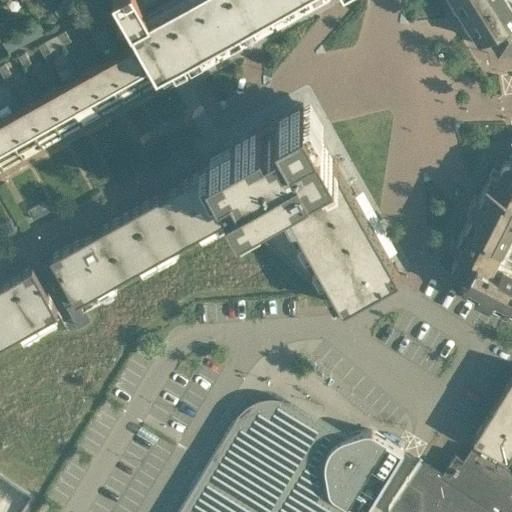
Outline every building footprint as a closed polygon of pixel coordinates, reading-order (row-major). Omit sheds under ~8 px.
[(117,0),(140,39),(161,77),(165,85),(168,83),(171,70),(188,61),(193,70),(196,68),(196,64),(218,51),(220,54),(223,53),(224,48),(245,36),(247,39),(250,37),(251,33),(273,21),(274,24),(277,22),(278,18),(300,6),(301,9),(304,7),(305,3),(310,0),(117,0)] [(488,32),(494,41),(499,49),(511,47),(511,0),(455,0),(465,16),(470,24),(479,38),(488,32)] [(112,18),(106,7),(99,11),(105,22),(112,18)] [(84,32),(91,28),(86,18),(79,22),(84,32)] [(71,39),(65,29),(58,32),(64,43),(71,39)] [(0,167),(161,77),(140,39),(0,117),(0,167)] [(44,54),(51,50),(45,39),(38,43),(44,54)] [(25,50),(18,54),(24,65),(31,61),(25,50)] [(11,72),(5,61),(0,63),(0,67),(4,76),(11,72)] [(248,133),(214,152),(219,159),(210,164),(237,212),(238,211),(343,304),(399,273),(303,102),(258,127),(259,130),(249,136),(248,133)] [(511,158),(504,159),(492,184),(486,181),(478,195),(474,193),(467,208),(471,210),(457,238),(453,236),(449,244),(459,250),(451,265),(468,273),(462,285),(476,292),(474,296),(489,304),(492,300),(511,309),(511,262),(503,258),(498,268),(491,264),(511,223),(511,222),(511,158)] [(236,209),(210,164),(50,253),(51,255),(75,299),(236,209)] [(75,299),(51,255),(41,260),(66,304),(75,299)] [(0,340),(58,309),(32,263),(0,281),(0,340)] [(511,449),(511,373),(473,437),(507,457),(511,449)] [(362,511),(335,496),(331,492),(329,487),(325,468),(325,459),(327,451),(330,437),(329,437),(328,437),(327,437),(285,411),(275,407),(265,406),(254,407),(244,411),(237,416),(231,423),(176,511),(362,511)] [(362,511),(364,511),(402,449),(404,447),(375,430),(369,428),(363,429),(347,434),(336,437),(334,438),(332,438),(330,437),(327,451),(325,459),(325,468),(329,487),(331,492),(335,496),(362,511)] [(511,470),(472,451),(467,458),(456,451),(453,455),(511,492),(511,470)] [(441,472),(500,511),(511,511),(511,492),(453,455),(441,472)] [(500,511),(441,472),(422,459),(390,505),(400,511),(423,511),(425,511),(500,511)]
